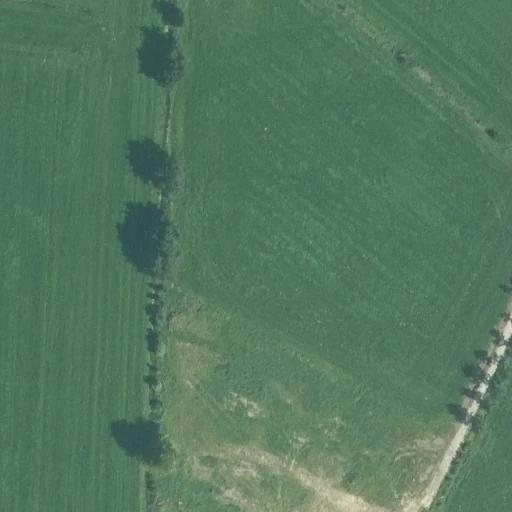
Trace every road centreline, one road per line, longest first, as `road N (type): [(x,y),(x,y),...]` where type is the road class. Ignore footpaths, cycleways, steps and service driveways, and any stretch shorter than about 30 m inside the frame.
road 1 (residential): [(119,62),(100,511)]
road 2 (residential): [(324,71),(315,289)]
road 3 (residential): [(315,289),(395,300),(511,349)]
road 4 (residential): [(119,62),(324,71)]
road 5 (residential): [(314,311),(311,390),(320,421),(353,463)]
road 6 (residential): [(191,311),(314,311)]
